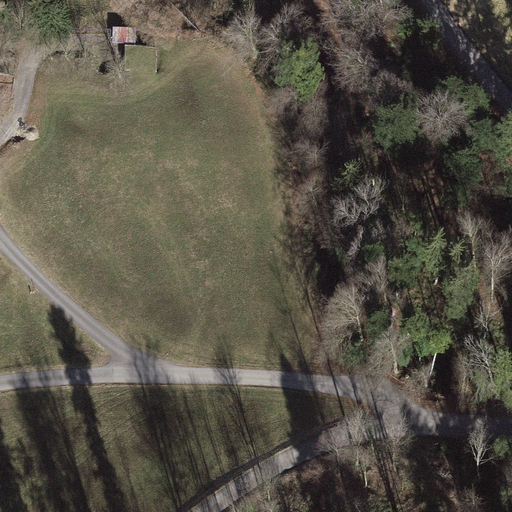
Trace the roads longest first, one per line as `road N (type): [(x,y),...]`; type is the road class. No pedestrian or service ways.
road 1 (unclassified): [(511,435),(471,431),(409,409),(341,431),(224,511)]
road 2 (unclassified): [(429,0),(511,101)]
